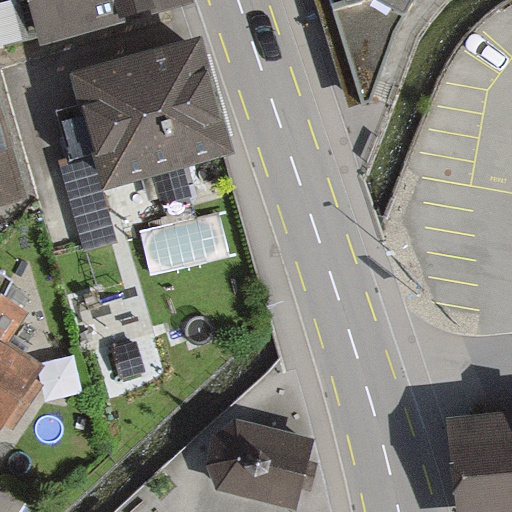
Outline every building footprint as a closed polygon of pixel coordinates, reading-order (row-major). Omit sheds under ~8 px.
[(0,0),(0,51),(161,0),(0,0)] [(185,45),(68,81),(100,183),(217,147),(185,45)] [(0,122),(0,199),(21,193),(0,122)] [(0,350),(23,315),(0,300),(0,442),(39,382),(0,357),(0,350)] [(511,511),(511,421),(472,426),(480,511),(511,511)] [(304,452),(227,431),(203,443),(195,470),(211,490),(288,511),(304,452)]
